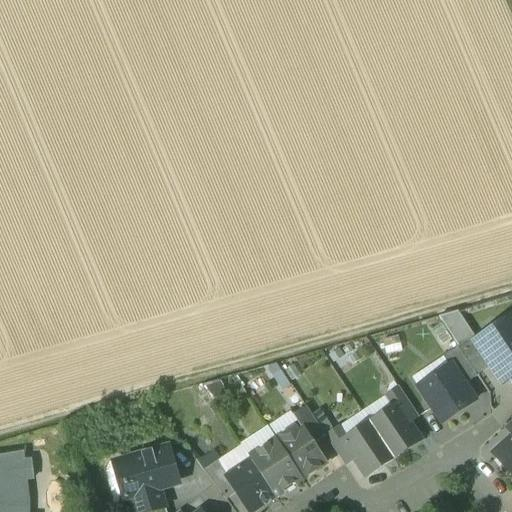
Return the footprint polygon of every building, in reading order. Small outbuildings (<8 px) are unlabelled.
[(457,347),(473,336),(456,312),(437,319),(457,347)] [(511,320),(507,320),(499,326),(498,332),(478,345),(478,346),(491,367),(502,382),(511,375),(511,320)] [(478,345),(473,336),(457,347),(477,377),(491,367),(478,346),(478,345)] [(477,377),(457,347),(442,357),(449,367),(451,366),(464,386),(468,383),(477,377)] [(449,367),(418,388),(441,424),(474,402),(464,386),(451,366),(449,367)] [(271,372),(283,390),(291,385),(280,367),(271,372)] [(204,388),(213,403),(229,394),(221,382),(204,388)] [(204,408),(213,403),(204,388),(195,393),(204,408)] [(418,418),(398,388),(387,396),(394,408),(396,406),(408,425),(418,418)] [(408,425),(396,406),(394,408),(370,424),(393,459),(419,441),(408,425)] [(306,408),(293,416),(299,426),(300,425),(313,446),(326,438),(325,437),(306,408)] [(344,441),(343,442),(355,460),(366,477),(393,459),(370,424),(344,441)] [(299,426),(276,441),(302,479),(325,464),(313,446),(300,425),(299,426)] [(344,441),(337,429),(325,437),(326,438),(345,467),(355,460),(343,442),(344,441)] [(511,438),(493,455),(511,475),(511,474),(511,438)] [(276,441),(249,459),(252,463),(275,497),(302,479),(276,441)] [(168,447),(140,455),(141,459),(118,465),(115,471),(118,481),(122,483),(127,500),(160,491),(179,485),(168,447)] [(0,511),(27,511),(28,504),(25,480),(33,479),(31,461),(23,462),(22,453),(0,457),(0,511)] [(228,479),(217,462),(203,471),(225,501),(237,493),(227,479),(228,479)] [(228,479),(227,479),(237,493),(249,511),(252,511),(275,497),(252,463),(228,479)] [(160,491),(131,499),(135,511),(152,511),(165,509),(160,491)]
